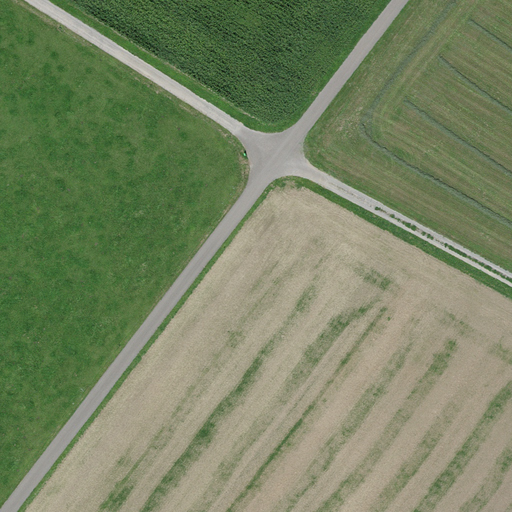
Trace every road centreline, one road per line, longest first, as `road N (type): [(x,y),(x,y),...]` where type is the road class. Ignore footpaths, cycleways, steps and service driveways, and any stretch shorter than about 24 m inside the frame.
road 1 (track): [(409,0),(16,511)]
road 2 (track): [(35,0),(288,158),(511,279)]
